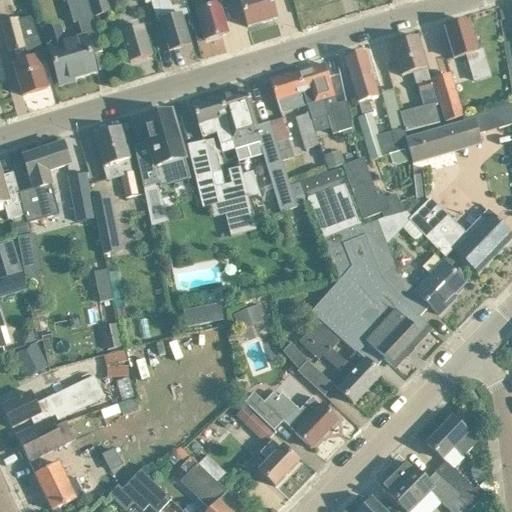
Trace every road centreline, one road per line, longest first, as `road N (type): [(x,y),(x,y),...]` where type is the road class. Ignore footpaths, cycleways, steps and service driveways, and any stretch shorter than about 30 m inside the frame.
road 1 (residential): [(0,138),(468,0)]
road 2 (unclassified): [(315,511),(470,350)]
road 3 (residential): [(511,481),(501,391),(470,350)]
